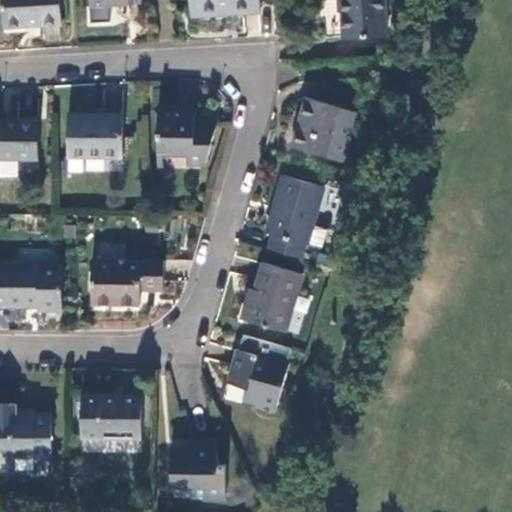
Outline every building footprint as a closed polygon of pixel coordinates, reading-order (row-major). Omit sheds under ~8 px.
[(60,0),(2,0),(3,26),(62,23),(60,0)] [(260,0),(190,0),(192,16),(261,11),(260,0)] [(387,35),(385,0),(341,0),(344,37),(387,35)] [(342,109),(305,98),(291,146),(344,161),(355,126),(338,121),(342,109)] [(158,105),(157,151),(187,152),(188,162),(205,163),(218,122),(193,121),(194,107),(158,105)] [(358,114),(342,109),(338,121),(355,126),(358,114)] [(124,115),(70,114),(68,155),(122,156),(124,115)] [(39,119),(0,118),(0,157),(38,158),(39,119)] [(273,235),(269,249),(301,258),(305,244),(307,244),(312,227),(323,188),(283,175),(274,208),(278,209),(271,234),(273,235)] [(327,231),(312,227),(307,244),(322,249),(327,231)] [(164,261),(93,259),(92,304),(140,304),(141,286),(163,287),(164,261)] [(62,265),(0,264),(0,305),(38,307),(38,310),(62,311),(62,265)] [(286,332),(291,315),(298,294),(303,276),(264,264),(256,290),(252,301),(248,300),(242,319),(286,332)] [(309,297),(298,294),(291,315),(302,318),(309,297)] [(289,365),(238,349),(229,383),(247,389),(245,397),(257,402),(256,406),(275,412),(289,365)] [(141,396),(82,395),(81,437),(141,439),(141,396)] [(51,416),(16,414),(16,407),(0,406),(0,463),(8,464),(16,456),(35,457),(35,454),(51,454),(51,416)] [(216,439),(192,439),(192,448),(172,448),(172,488),(191,488),(227,489),(227,465),(220,465),(216,439)] [(227,489),(191,488),(191,499),(226,500),(227,489)]
